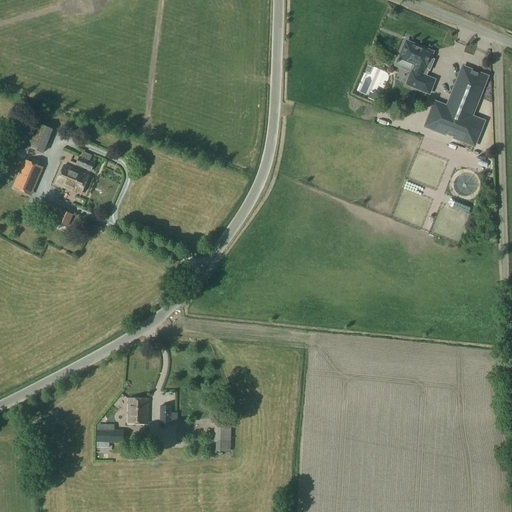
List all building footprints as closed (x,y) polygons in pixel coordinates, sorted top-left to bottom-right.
[(406,43),(400,57),(410,61),(408,64),(415,66),(413,73),(412,72),(406,86),(429,95),(434,82),(420,76),(423,69),(426,70),(430,60),(426,58),(429,51),(408,42),(406,43)] [(471,117),(487,77),(464,68),(447,107),(435,102),(426,126),(474,145),(483,122),(471,117)] [(370,91),(367,98),(378,102),(383,92),(374,89),(373,92),(370,91)] [(32,121),(22,145),(43,154),(53,130),(32,121)] [(480,132),(480,141),(494,142),(495,132),(480,132)] [(79,157),(75,165),(91,172),(95,163),(90,160),(92,156),(83,152),(81,157),(79,157)] [(30,195),(42,167),(26,160),(14,188),(30,195)] [(64,165),(56,184),(81,195),(89,176),(64,165)] [(43,199),(38,209),(53,216),(51,219),(68,228),(75,215),(64,210),(65,209),(43,199)] [(128,398),(128,423),(147,423),(147,398),(128,398)] [(160,406),(159,425),(171,425),(172,406),(160,406)] [(215,424),(215,441),(231,441),(231,424),(215,424)] [(96,425),(96,438),(112,438),(112,425),(96,425)]
